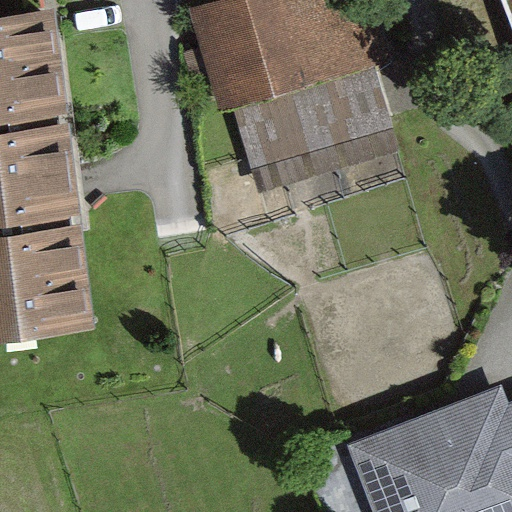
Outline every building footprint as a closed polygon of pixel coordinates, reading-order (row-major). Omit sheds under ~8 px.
[(352,0),(216,0),(197,6),(244,165),(389,123),(352,0)] [(511,0),(503,0),(511,22),(511,0)] [(59,13),(0,21),(0,337),(108,320),(59,13)] [(307,205),(412,171),(405,150),(300,184),(307,205)] [(374,511),(511,511),(511,382),(349,441),(374,511)]
